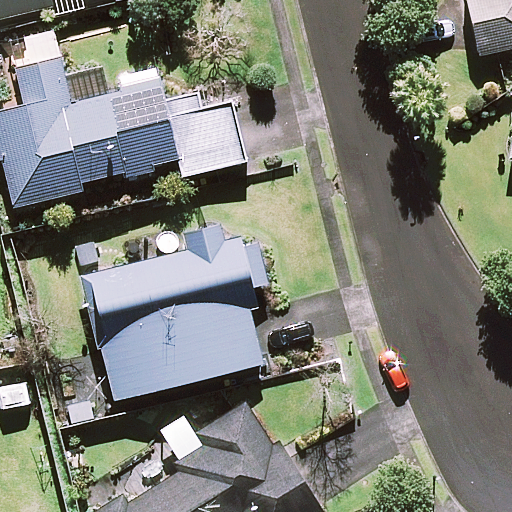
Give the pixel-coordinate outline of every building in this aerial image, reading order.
[(0,0),(0,20),(58,6),(59,14),(116,0),(0,0)] [(511,0),(467,0),(480,56),(511,48),(511,0)] [(71,102),(59,54),(10,66),(19,105),(0,109),(0,174),(9,209),(81,191),(79,184),(178,159),(183,177),(247,161),(233,104),(169,120),(160,80),(71,102)] [(226,239),(223,227),(180,237),(184,253),(88,276),(119,399),(264,363),(250,310),(262,307),(259,293),(275,289),(263,240),(244,245),(242,235),(226,239)] [(321,511),(253,400),(199,433),(210,451),(110,511),(321,511)]
